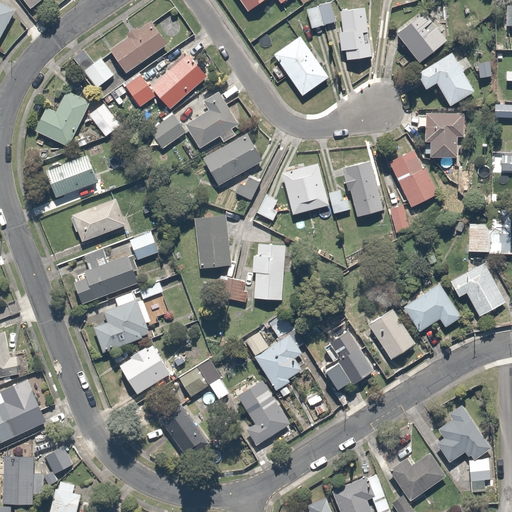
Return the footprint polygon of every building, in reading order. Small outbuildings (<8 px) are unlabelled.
[(20,0),(28,11),(42,0),(20,0)] [(237,0),(248,14),(266,0),(278,0),(281,4),(287,0),(237,0)] [(0,44),(16,12),(0,3),(0,44)] [(333,3),(306,9),(311,30),(337,24),(333,3)] [(364,9),(341,11),(342,32),(338,33),(339,52),(343,52),(343,60),(367,59),(364,9)] [(448,41),(423,14),(397,37),(422,65),(448,41)] [(143,30),(139,25),(122,37),(125,42),(111,52),(126,73),(167,44),(153,23),(143,30)] [(330,78),(299,35),(272,55),(302,97),(330,78)] [(101,59),(90,45),(74,58),(86,72),(82,75),(94,90),(117,72),(105,56),(101,59)] [(454,53),(418,77),(429,93),(438,87),(451,107),(478,90),(454,53)] [(208,80),(186,56),(153,86),(175,111),(208,80)] [(138,73),(123,86),(141,107),(156,95),(138,73)] [(93,102),(67,89),(55,112),(45,107),(33,131),(69,149),(93,102)] [(240,124),(219,93),(205,102),(210,109),(184,127),(201,151),(240,124)] [(123,124),(105,103),(89,117),(107,138),(123,124)] [(511,104),(497,104),(496,117),(511,117),(511,104)] [(465,136),(466,116),(428,113),(425,142),(431,143),(430,159),(458,161),(460,136),(465,136)] [(164,147),(185,132),(173,116),(152,130),(164,147)] [(265,165),(247,133),(201,159),(218,190),(265,165)] [(440,193),(419,148),(389,162),(410,207),(440,193)] [(87,156),(45,170),(55,200),(97,185),(87,156)] [(373,162),(340,171),(345,192),(348,191),(356,218),(386,211),(373,162)] [(318,164),(281,174),(293,217),(330,206),(318,164)] [(263,181),(248,175),(244,185),(239,183),(234,193),(255,202),(263,181)] [(343,201),(341,191),(330,194),(334,215),(351,212),(348,199),(343,201)] [(274,209),(278,200),(266,194),(257,213),(275,221),(279,211),(274,209)] [(117,199),(69,217),(79,244),(127,226),(117,199)] [(148,201),(140,205),(147,218),(155,214),(148,201)] [(404,205),(389,208),(395,235),(410,232),(404,205)] [(511,208),(490,208),(489,224),(469,223),(468,252),(511,253),(511,208)] [(233,265),(227,217),(195,220),(200,269),(233,265)] [(150,231),(129,239),(136,260),(158,253),(150,231)] [(290,246),(258,244),(258,256),(253,256),(252,276),(256,276),(255,299),(287,301),(290,246)] [(137,285),(127,257),(112,262),(107,248),(86,255),(91,269),(85,271),(88,280),(73,285),(79,304),(137,285)] [(486,261),(449,285),(459,300),(466,295),(481,318),(510,299),(486,261)] [(230,298),(233,278),(218,276),(215,296),(230,298)] [(233,278),(230,298),(249,301),(250,292),(244,291),(246,280),(233,278)] [(159,280),(140,289),(144,299),(164,290),(159,280)] [(402,307),(422,333),(440,319),(447,328),(463,316),(437,282),(402,307)] [(105,355),(151,335),(148,328),(153,326),(142,300),(137,301),(134,292),(115,300),(119,309),(105,315),(108,323),(94,329),(105,355)] [(416,343),(393,308),(367,325),(390,360),(416,343)] [(269,320),(280,338),(267,345),(260,334),(245,343),(277,397),(316,374),(292,334),(298,331),(286,311),(269,320)] [(336,365),(326,373),(340,393),(351,385),(353,387),(376,369),(347,331),(324,349),(336,365)] [(10,360),(5,332),(0,333),(0,380),(23,376),(20,358),(10,360)] [(172,374),(155,346),(120,368),(137,396),(172,374)] [(210,385),(221,377),(210,360),(199,367),(210,385)] [(194,368),(179,379),(192,397),(207,387),(194,368)] [(221,377),(210,385),(219,399),(230,392),(221,377)] [(255,447),(291,427),(280,409),(284,407),(279,399),(275,401),(262,378),(235,394),(253,426),(245,431),(255,447)] [(0,446),(49,423),(28,379),(0,391),(0,446)] [(323,401),(317,393),(304,403),(310,411),(323,401)] [(222,438),(195,398),(161,421),(187,461),(222,438)] [(471,460),(479,459),(493,448),(461,405),(449,415),(452,418),(438,428),(444,436),(435,442),(451,463),(465,452),(471,460)] [(63,447),(45,458),(56,477),(75,466),(63,447)] [(408,457),(388,471),(410,502),(446,476),(431,454),(414,466),(408,457)] [(36,459),(4,457),(4,463),(0,462),(0,476),(3,477),(2,505),(33,506),(34,502),(45,502),(46,476),(35,475),(36,459)] [(471,460),(469,460),(472,493),(492,491),(489,458),(479,459),(471,460)] [(391,511),(376,473),(331,490),(339,511),(391,511)] [(78,511),(83,493),(56,487),(50,511),(78,511)] [(412,511),(402,495),(390,503),(395,511),(412,511)] [(332,511),(326,496),(307,504),(310,511),(332,511)]
